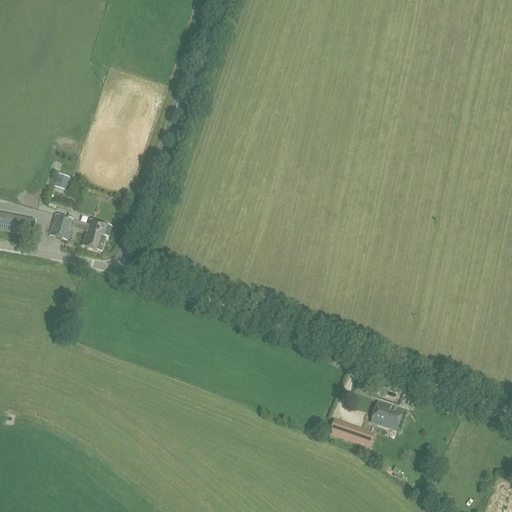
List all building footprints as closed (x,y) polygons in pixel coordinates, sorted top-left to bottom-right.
[(55,188),(66,191),(70,178),(59,175),(55,188)] [(0,231),(33,238),(36,222),(0,214),(0,231)] [(82,246),(101,252),(106,237),(108,238),(112,227),(90,220),(88,226),(74,221),(56,215),(49,237),(67,242),(72,228),(86,232),(82,246)] [(357,388),(371,392),(374,382),(360,377),(357,388)] [(371,423),(397,432),(404,412),(378,403),(371,423)] [(334,422),(330,435),(370,448),(374,436),(334,422)]
